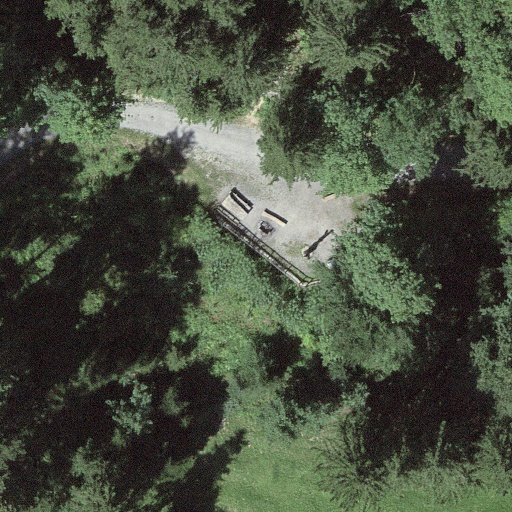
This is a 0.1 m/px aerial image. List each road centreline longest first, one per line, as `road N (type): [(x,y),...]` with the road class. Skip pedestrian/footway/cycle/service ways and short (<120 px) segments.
road 1 (track): [(289,193),(104,111),(0,130)]
road 2 (track): [(511,157),(289,193)]
